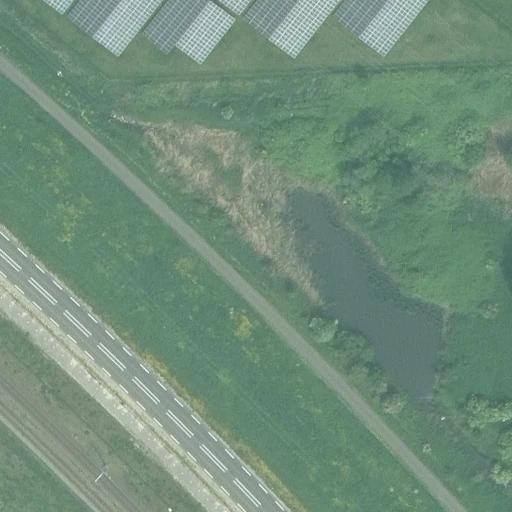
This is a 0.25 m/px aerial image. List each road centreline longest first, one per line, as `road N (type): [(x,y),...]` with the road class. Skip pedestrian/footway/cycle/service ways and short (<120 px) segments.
road 1 (unclassified): [(459,511),(244,288),(0,67)]
road 2 (secondary): [(0,254),(261,511)]
